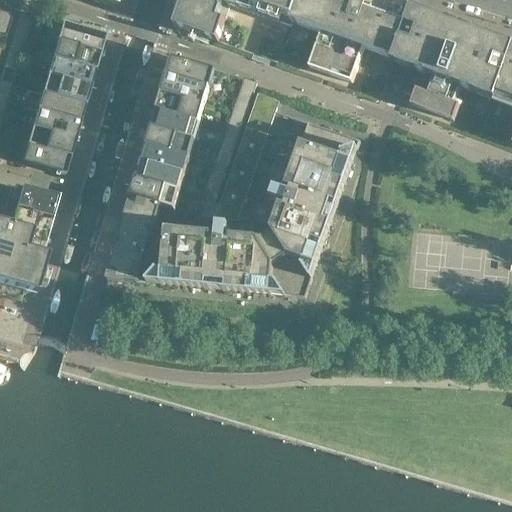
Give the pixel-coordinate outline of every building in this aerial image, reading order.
[(89,0),(115,8),(117,0),(89,0)] [(293,25),(301,0),(184,0),(175,29),(218,44),(225,23),(218,21),(224,3),(229,5),(228,7),(291,29),(292,27),(291,27),(292,24),(293,25)] [(495,103),(511,56),(511,46),(491,39),(491,40),(475,34),(475,33),(453,25),(452,25),(436,19),(419,12),(415,11),(412,10),(384,0),(301,0),(293,25),(323,35),(318,49),(317,49),(309,69),(352,85),(360,64),(364,50),(394,61),(393,64),(392,65),(403,69),(416,73),(426,76),(426,77),(428,78),(423,93),(417,91),(411,106),(454,122),(459,107),(453,104),(459,89),(495,103)] [(0,55),(11,18),(11,17),(0,13),(0,55)] [(26,34),(31,17),(19,13),(14,31),(26,34)] [(221,42),(239,48),(248,23),(229,17),(221,42)] [(99,55),(104,38),(61,25),(56,43),(99,55)] [(21,52),(26,34),(14,31),(8,48),(21,52)] [(94,73),(98,56),(99,55),(56,43),(50,60),(94,73)] [(16,69),(21,52),(8,48),(3,66),(16,69)] [(511,56),(495,103),(496,103),(498,96),(511,101),(511,56)] [(210,90),(215,72),(172,59),(167,77),(210,90)] [(88,90),(94,73),(50,60),(45,78),(88,90)] [(0,83),(11,87),(16,69),(3,66),(0,77),(0,83)] [(205,107),(210,90),(167,77),(162,95),(205,107)] [(83,108),(88,90),(45,78),(40,95),(83,108)] [(251,102),(257,84),(244,80),(238,98),(251,102)] [(0,102),(6,104),(11,87),(0,83),(0,102)] [(78,125),(83,108),(40,95),(35,113),(78,125)] [(200,124),(205,107),(162,95),(157,112),(200,124)] [(237,223),(275,114),(279,103),(258,96),(220,205),(215,204),(203,200),(197,218),(202,220),(215,221),(215,220),(237,223)] [(245,119),(251,102),(238,98),(232,115),(245,119)] [(195,142),(200,124),(157,112),(152,129),(195,142)] [(73,143),(78,125),(35,113),(30,130),(73,143)] [(239,136),(245,119),(232,115),(226,132),(239,136)] [(313,281),(333,222),(327,220),(331,208),(337,211),(353,164),(341,160),(343,156),(343,157),(357,152),(360,144),(309,126),(287,190),(292,191),(286,209),(280,207),(268,242),(231,239),(231,244),(212,243),(212,237),(169,233),(175,212),(132,199),(108,282),(210,292),(211,285),(223,286),(223,293),(272,298),(273,285),(277,285),(277,286),(284,298),(284,299),(306,301),(309,292),(300,280),(299,280),(301,277),(313,281)] [(190,159),(195,142),(152,129),(147,146),(190,159)] [(68,160),(73,143),(30,130),(25,148),(68,160)] [(233,153),(239,136),(226,132),(221,149),(233,153)] [(185,176),(190,159),(147,146),(142,164),(185,176)] [(63,178),(68,160),(25,148),(20,165),(63,178)] [(227,170),(233,153),(221,149),(215,166),(227,170)] [(180,194),(185,176),(142,164),(137,181),(180,194)] [(221,187),(227,170),(215,166),(209,183),(221,187)] [(175,212),(180,194),(137,181),(132,199),(175,212)] [(215,204),(221,187),(209,183),(203,200),(215,204)] [(391,194),(393,189),(382,185),(380,190),(391,194)] [(40,256),(56,201),(19,190),(9,227),(0,224),(0,285),(35,296),(46,258),(40,256)] [(0,389),(2,389),(4,389),(5,388),(7,387),(8,386),(9,384),(10,383),(11,381),(11,379),(11,377),(11,375),(10,373),(9,372),(8,370),(6,369),(5,367),(3,366),(1,366),(0,365),(0,389)]
